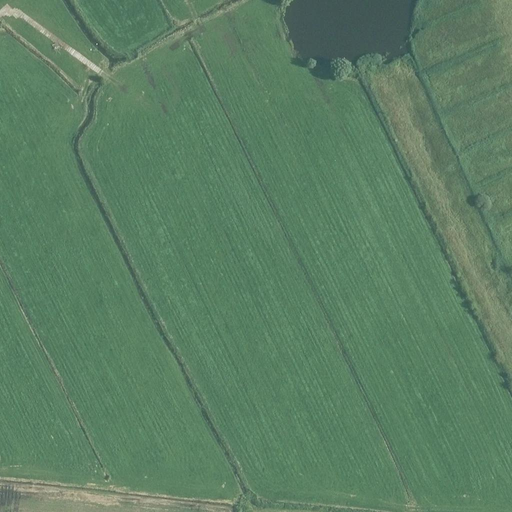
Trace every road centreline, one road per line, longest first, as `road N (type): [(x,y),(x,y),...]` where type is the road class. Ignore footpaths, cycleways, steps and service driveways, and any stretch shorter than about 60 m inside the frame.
road 1 (track): [(0,473),(242,503),(254,489)]
road 2 (track): [(112,83),(7,10),(0,16)]
